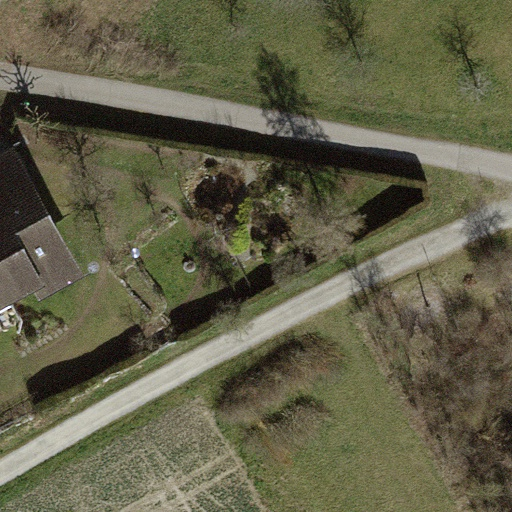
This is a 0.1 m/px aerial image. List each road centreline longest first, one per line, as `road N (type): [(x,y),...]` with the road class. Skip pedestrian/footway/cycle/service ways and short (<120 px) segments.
road 1 (track): [(511,220),(321,296),(0,467)]
road 2 (track): [(511,174),(0,77)]
